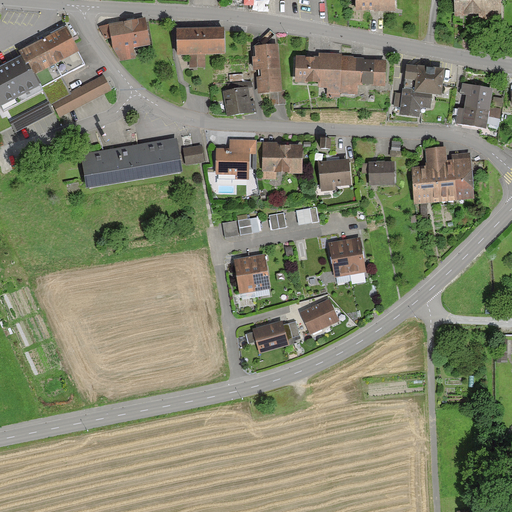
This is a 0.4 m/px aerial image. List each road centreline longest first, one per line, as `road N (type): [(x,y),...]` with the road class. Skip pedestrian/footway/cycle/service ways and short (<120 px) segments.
road 1 (residential): [(84,5),(90,33),(138,94),(186,116),(447,135),(474,142),(511,169)]
road 2 (tertiary): [(0,439),(275,381),(367,338),(419,299)]
road 3 (tertiary): [(84,5),(256,18),(511,65)]
road 4 (track): [(200,511),(324,483),(296,373)]
road 5 (unclassified): [(419,299),(430,315),(438,511)]
road 6 (tertiary): [(419,299),(511,207)]
